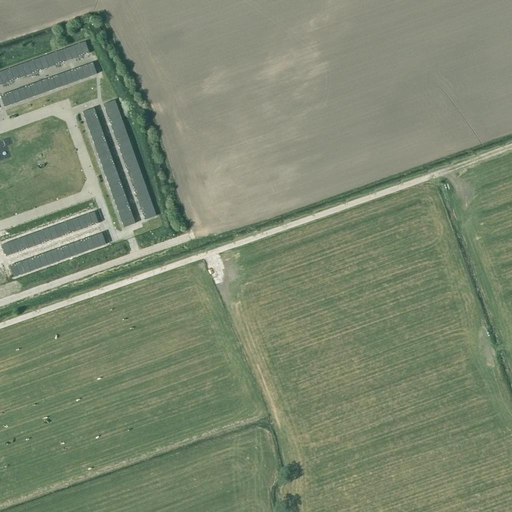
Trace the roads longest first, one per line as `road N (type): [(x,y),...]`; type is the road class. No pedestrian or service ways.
road 1 (track): [(433,173),(0,324)]
road 2 (track): [(189,236),(0,303)]
